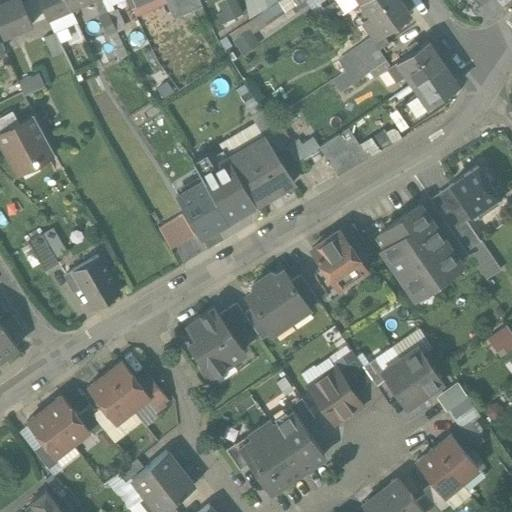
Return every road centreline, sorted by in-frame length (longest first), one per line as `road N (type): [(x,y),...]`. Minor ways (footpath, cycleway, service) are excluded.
road 1 (residential): [(139,317),(434,145),(470,117),(487,78)]
road 2 (residential): [(237,511),(194,459),(180,385),(139,317)]
road 3 (residential): [(0,403),(139,317)]
